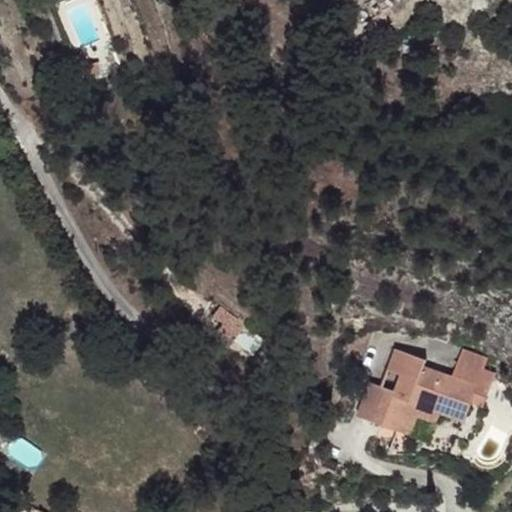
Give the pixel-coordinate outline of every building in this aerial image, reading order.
[(205,327),(250,358),(263,339),(218,308),(205,327)] [(430,365),(402,355),(394,378),(408,383),(402,400),(376,392),(363,428),(388,437),(400,404),(424,412),(466,428),(473,409),(479,393),(491,397),(496,381),(485,377),(488,366),(465,357),(455,384),(427,374),(430,365)] [(408,383),(394,378),(388,394),(402,400),(408,383)] [(491,397),(479,393),(473,409),(485,413),(491,397)] [(424,412),(400,404),(388,437),(402,440),(407,422),(419,426),(424,412)]
